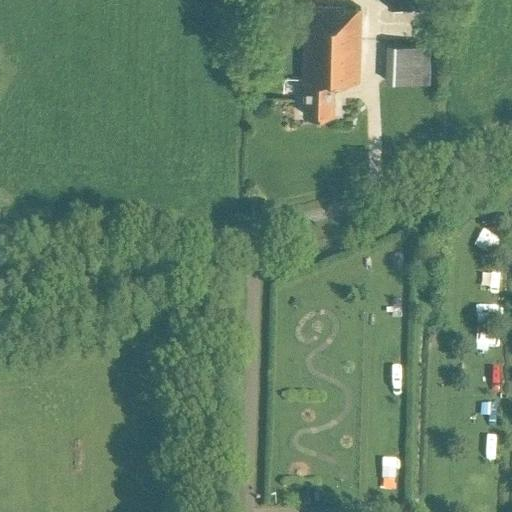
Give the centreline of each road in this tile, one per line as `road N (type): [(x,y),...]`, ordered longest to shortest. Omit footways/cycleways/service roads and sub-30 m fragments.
road 1 (unclassified): [(246,511),(255,236)]
road 2 (unclassified): [(255,236),(378,197),(511,141)]
road 3 (unclassified): [(255,236),(0,238)]
